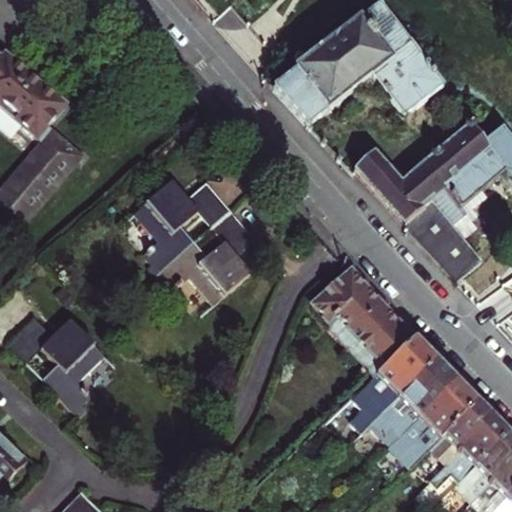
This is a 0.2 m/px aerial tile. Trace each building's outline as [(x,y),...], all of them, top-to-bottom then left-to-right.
[(359,99),(378,102),(385,97),(405,122),(444,90),(379,10),(275,90),(310,129),(353,95),(359,99)] [(0,112),(37,144),(48,130),(65,110),(5,59),(2,62),(0,60),(0,112)] [(376,156),(355,175),(460,286),(484,262),(468,244),(478,232),(462,215),(504,177),(511,186),(511,141),(504,131),(484,145),(476,134),(477,133),(478,131),(479,127),(478,125),(476,122),(474,121),(471,120),(468,120),(466,121),(464,124),(463,126),(463,129),(463,131),(464,132),(441,152),(438,148),(428,156),(432,161),(403,186),(376,156)] [(0,208),(25,229),(83,160),(48,130),(37,144),(40,147),(0,194),(0,208)] [(172,186),(133,219),(157,247),(143,259),(151,269),(147,272),(155,281),(183,257),(193,248),(180,233),(199,216),(217,200),(205,186),(186,203),(172,186)] [(199,216),(212,232),(231,216),(217,200),(199,216)] [(212,232),(223,247),(243,230),(231,216),(212,232)] [(188,282),(212,311),(250,277),(235,260),(254,244),(243,230),(223,247),(205,262),(193,248),(183,257),(155,281),(161,289),(165,286),(173,295),(188,282)] [(384,372),(413,345),(349,275),(312,309),(327,326),(335,319),(384,372)] [(335,319),(327,326),(376,380),(384,372),(335,319)] [(102,362),(67,326),(51,341),(34,324),(22,336),(40,355),(57,372),(41,386),(75,422),(85,414),(80,409),(89,400),(76,387),(102,362)] [(22,336),(7,351),(25,369),(40,355),(22,336)] [(376,380),(398,403),(435,368),(413,345),(384,372),(376,380)] [(369,429),(389,451),(455,389),(435,368),(398,403),(369,429)] [(376,380),(365,390),(376,403),(349,428),(359,439),(369,429),(398,403),(376,380)] [(455,389),(389,451),(409,472),(433,449),(476,409),(455,389)] [(476,409),(433,449),(446,462),(442,465),(446,468),(491,425),(476,409)] [(491,425),(446,468),(442,472),(457,488),(506,441),(491,425)] [(0,492),(25,467),(0,441),(0,492)] [(511,446),(506,441),(457,488),(454,491),(469,507),(472,505),(511,466),(511,446)] [(511,466),(472,505),(479,511),(495,511),(511,496),(511,466)] [(65,507),(70,511),(94,511),(97,510),(79,492),(65,507)] [(511,511),(511,496),(495,511),(511,511)]
